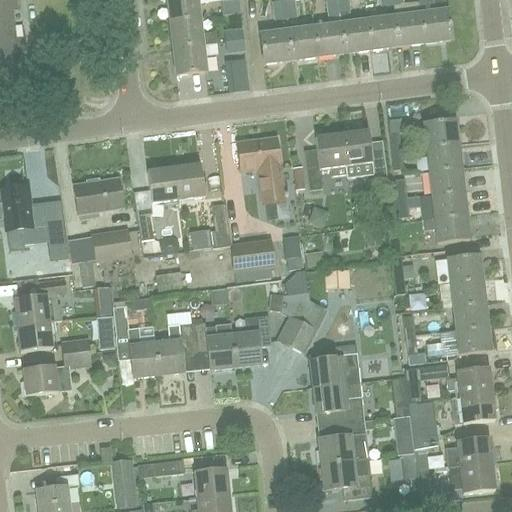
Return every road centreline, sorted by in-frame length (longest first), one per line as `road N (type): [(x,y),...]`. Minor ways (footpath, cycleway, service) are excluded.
road 1 (residential): [(136,117),(495,77)]
road 2 (residential): [(281,511),(274,447),(250,417),(0,448)]
road 3 (residential): [(511,216),(495,77)]
road 4 (residential): [(0,143),(136,117)]
